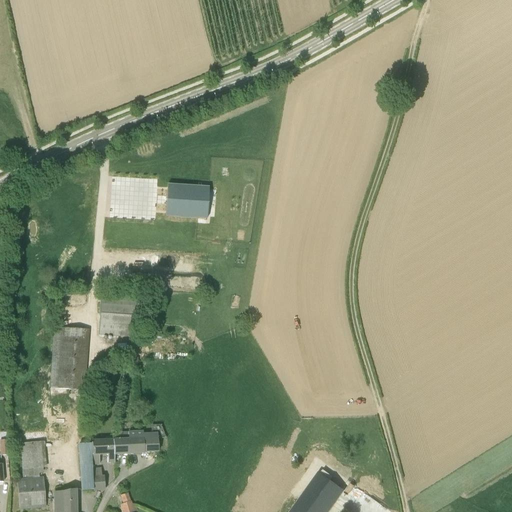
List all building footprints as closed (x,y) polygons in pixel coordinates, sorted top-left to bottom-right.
[(165,182),(163,215),(202,216),(205,183),(165,182)] [(138,338),(139,328),(141,297),(101,294),(98,335),(138,338)] [(50,411),(10,414),(12,435),(16,435),(16,445),(20,444),(47,442),(47,432),(72,431),(71,410),(71,391),(85,391),(89,330),(53,328),(49,388),(50,411)] [(138,361),(127,361),(127,370),(138,370),(138,361)] [(133,433),(128,434),(128,432),(116,433),(116,440),(113,440),(114,455),(130,454),(130,446),(134,446),(133,433)] [(157,435),(143,435),(143,433),(133,433),(134,446),(130,446),(130,454),(144,454),(144,453),(154,453),(154,452),(153,452),(153,449),(157,449),(158,449),(157,435)] [(114,463),(114,455),(113,440),(92,441),(92,444),(92,456),(92,464),(99,464),(99,455),(107,455),(107,463),(114,463)] [(20,445),(22,478),(38,478),(38,475),(43,475),(42,468),(46,468),(43,444),(20,445)] [(91,477),(90,469),(90,456),(92,456),(92,444),(78,444),(81,491),(92,490),(91,477)] [(101,468),(90,469),(91,477),(101,477),(101,468)] [(344,491),(319,473),(307,490),(332,507),(342,493),(344,491)] [(101,477),(91,477),(92,490),(98,490),(105,489),(104,477),(101,477)] [(46,508),(43,478),(23,479),(17,480),(19,510),(46,508)] [(75,511),(75,490),(61,490),(61,493),(54,493),(54,511),(75,511)] [(122,511),(134,511),(137,511),(136,507),(135,503),(132,504),(130,493),(120,496),(123,504),(121,505),(122,511)]
